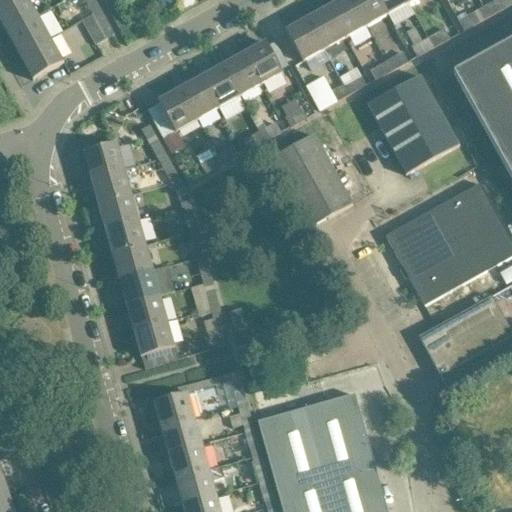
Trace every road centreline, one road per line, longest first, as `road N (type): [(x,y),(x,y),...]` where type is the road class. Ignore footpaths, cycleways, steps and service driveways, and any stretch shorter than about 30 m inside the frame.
road 1 (residential): [(133,511),(36,173),(44,136)]
road 2 (residential): [(448,511),(413,407),(329,241),(363,212)]
road 3 (residential): [(44,136),(65,102),(240,4)]
road 4 (residential): [(40,511),(0,388)]
